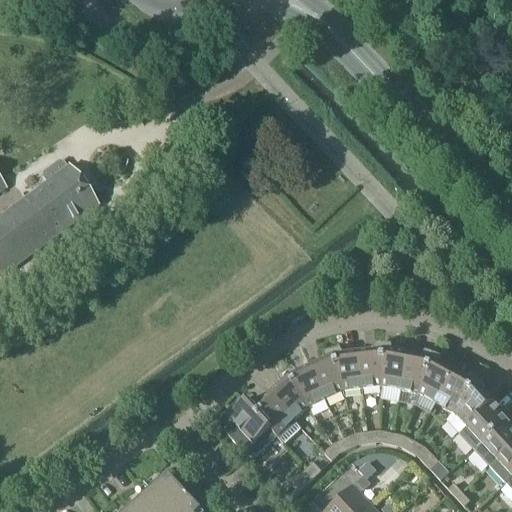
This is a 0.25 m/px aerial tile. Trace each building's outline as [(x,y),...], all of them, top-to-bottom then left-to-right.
[(46,185),(0,218),(0,279),(0,280),(96,208),(95,206),(96,202),(90,195),(86,194),(75,180),(66,167),(66,168),(61,161),(40,177),(46,185)] [(372,354),(357,355),(361,391),(381,389),(383,348),(374,347),(372,354)] [(391,348),(383,348),(381,389),(400,393),(407,357),(393,354),(391,348)] [(340,352),(332,354),(343,393),(361,391),(357,355),(343,357),(340,352)] [(323,363),(310,369),(325,402),(343,393),(332,354),(324,356),(323,363)] [(421,360),(407,357),(400,393),(419,396),(433,358),(425,355),(421,360)] [(441,360),(433,358),(419,396),(435,405),(453,374),(441,367),(441,360)] [(292,371),(285,376),(308,410),(325,402),(310,369),(297,375),(292,371)] [(466,381),(453,374),(435,405),(452,415),(477,382),(471,377),(466,381)] [(280,387),(269,397),(293,423),(294,423),(308,410),(285,376),(278,380),(280,387)] [(485,388),(477,382),(452,415),(446,423),(458,436),(466,429),(492,404),(482,394),(485,388)] [(252,399),(245,405),(277,439),(284,446),(301,430),(294,423),(293,423),(269,397),(261,405),(258,402),(252,399)] [(507,420),(492,404),(466,429),(458,436),(473,451),(476,448),(507,420)] [(245,405),(229,421),(232,424),(225,431),(228,438),(244,455),(253,461),(277,439),(245,405)] [(511,446),(511,425),(507,420),(476,448),(473,451),(489,469),(511,446)] [(357,448),(368,447),(366,432),(354,435),(357,448)] [(368,447),(378,446),(379,432),(366,432),(368,447)] [(389,447),(392,434),(379,432),(378,446),(389,447)] [(389,447),(400,450),(404,437),(392,434),(389,447)] [(348,452),(357,448),(354,435),(342,439),(348,452)] [(408,454),(415,443),(404,437),(400,450),(408,454)] [(338,458),(348,452),(342,439),(330,446),(338,458)] [(408,454),(418,460),(425,450),(415,443),(408,454)] [(331,463),(338,458),(330,446),(322,453),(331,463)] [(511,478),(511,446),(489,469),(504,485),(511,478)] [(418,460),(425,468),(434,459),(425,450),(418,460)] [(434,459),(425,468),(429,472),(439,463),(434,459)] [(313,465),(307,471),(316,479),(321,474),(313,465)] [(316,479),(307,471),(290,487),(298,495),(316,479)] [(199,511),(167,478),(130,511),(199,511)] [(363,478),(356,485),(362,491),(369,485),(363,478)] [(455,500),(462,494),(452,485),(446,491),(455,500)] [(361,511),(369,505),(352,488),(326,511),(361,511)] [(455,500),(463,509),(470,502),(462,494),(455,500)]
